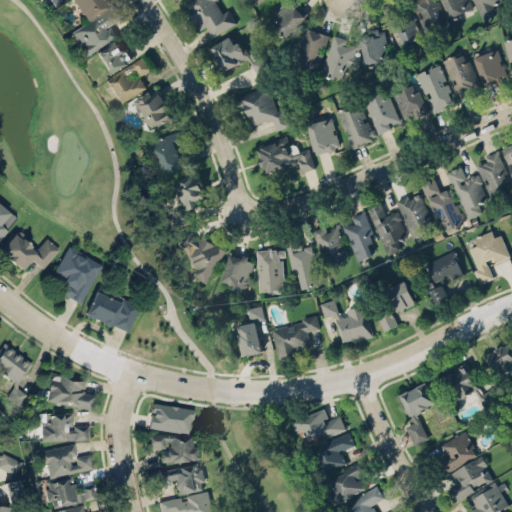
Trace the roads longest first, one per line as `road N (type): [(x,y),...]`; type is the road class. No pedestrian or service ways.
road 1 (tertiary): [(132,369),(211,388),(346,376),(511,301)]
road 2 (residential): [(511,111),(338,187),(252,214)]
road 3 (residential): [(252,214),(208,99),(151,0)]
road 4 (residential): [(365,371),(435,511)]
road 5 (tertiary): [(0,292),(66,340),(132,369)]
road 6 (tertiary): [(135,511),(121,438),(132,369)]
